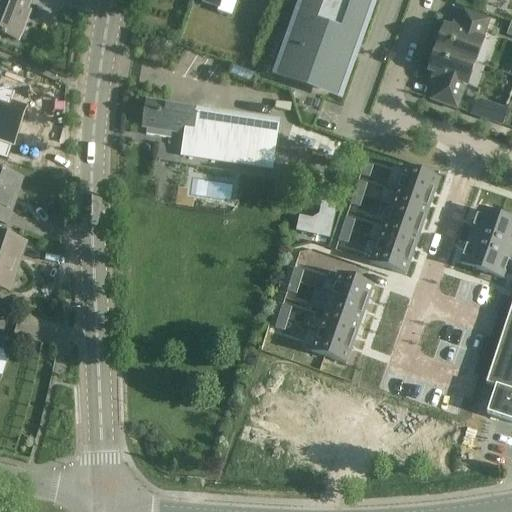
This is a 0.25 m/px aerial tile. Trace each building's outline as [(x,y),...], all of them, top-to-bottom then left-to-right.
[(0,0),(0,34),(18,42),(25,24),(21,23),(30,0),(0,0)] [(192,0),(217,9),(220,0),(192,0)] [(293,54),(286,74),(290,77),(295,81),(300,83),(305,86),(310,88),(316,89),(321,90),(327,90),(332,90),(340,70),(346,73),(351,59),(344,56),(350,38),(358,41),(372,0),(304,0),(286,51),(293,54)] [(483,42),(491,22),(464,13),(459,27),(460,27),(458,33),(446,29),(442,38),(439,39),(436,42),(436,46),(438,50),(437,52),(476,66),(485,42),(483,42)] [(468,89),(476,66),(437,52),(437,54),(433,55),(431,58),(430,62),(432,66),(429,75),(441,80),(439,86),(438,85),(432,103),(458,113),(467,89),(468,89)] [(0,157),(10,161),(16,145),(18,145),(19,141),(15,140),(17,134),(21,135),(28,112),(13,107),(17,96),(3,92),(0,100),(0,157)] [(475,100),(470,116),(486,122),(491,107),(492,106),(475,100)] [(182,159),(272,173),(279,124),(149,104),(145,130),(148,131),(147,137),(172,141),(173,135),(185,137),(182,159)] [(353,167),(356,158),(348,156),(345,164),(353,167)] [(364,164),(360,176),(369,179),(373,168),(364,164)] [(403,168),(397,186),(433,199),(439,180),(439,179),(404,167),(403,168)] [(0,223),(8,227),(23,181),(0,173),(0,223)] [(358,182),(354,194),(363,197),(367,186),(358,182)] [(397,186),(390,206),(426,218),(433,199),(397,186)] [(354,194),(350,205),(359,208),(363,197),(354,194)] [(321,217),(313,223),(300,220),(297,232),(329,238),(335,207),(323,205),(321,217)] [(390,206),(383,225),(419,238),(426,218),(390,206)] [(463,226),(460,235),(491,245),(500,218),(479,211),(473,230),(463,226)] [(511,222),(500,218),(491,245),(511,252),(511,222)] [(346,219),(342,230),(351,234),(355,222),(346,219)] [(383,225),(377,245),(412,257),(419,238),(383,225)] [(342,230),(338,242),(347,245),(351,234),(342,230)] [(0,288),(10,292),(16,276),(12,275),(23,243),(0,235),(0,288)] [(460,235),(457,244),(467,247),(461,265),(481,272),(491,245),(460,235)] [(377,245),(370,264),(405,276),(412,257),(377,245)] [(511,252),(491,245),(481,272),(502,280),(508,261),(511,262),(511,252)] [(294,270),(290,281),(300,284),(303,273),(294,270)] [(338,274),(331,294),(367,306),(374,286),(338,274)] [(290,281),(287,293),(296,296),(300,284),(290,281)] [(316,291),(310,308),(324,313),(360,326),(367,306),(331,294),(330,296),(316,291)] [(511,305),(486,386),(495,389),(487,415),(511,423),(511,305)] [(282,306),(278,318),(288,321),(292,309),(282,306)] [(324,313),(317,333),(353,346),(360,326),(324,313)] [(278,318),(275,329),(284,332),(288,321),(278,318)] [(317,333),(310,353),(346,365),(353,346),(317,333)] [(362,408),(347,454),(379,465),(394,418),(362,408)]
